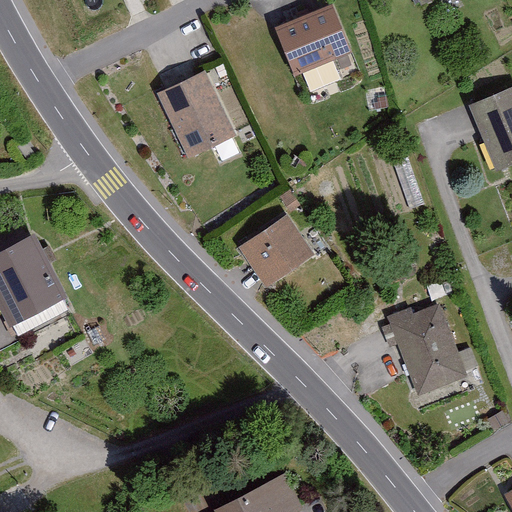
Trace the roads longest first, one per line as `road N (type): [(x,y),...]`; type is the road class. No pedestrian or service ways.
road 1 (secondary): [(89,149),(236,320),(418,505)]
road 2 (residential): [(433,130),(511,366)]
road 3 (residential): [(211,0),(48,88)]
